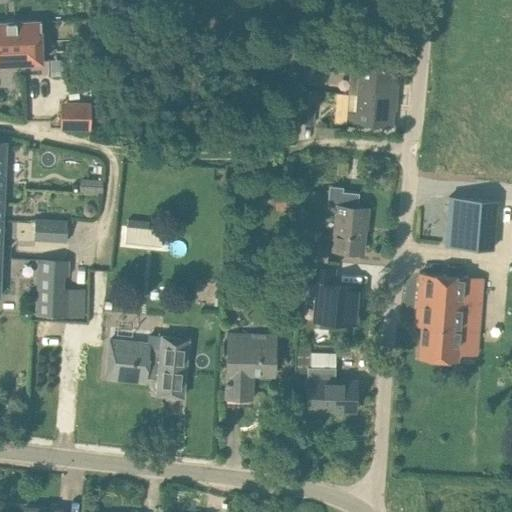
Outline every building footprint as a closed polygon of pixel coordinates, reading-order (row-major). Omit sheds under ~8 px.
[(0,63),(1,63),(42,61),(41,21),(0,22),(0,63)] [(306,82),(308,51),(292,50),(290,80),(306,82)] [(349,75),(348,93),(357,94),(396,96),(397,83),(395,83),(396,67),(361,64),(361,62),(351,61),(350,75),(349,75)] [(89,90),(88,78),(76,79),(76,91),(89,90)] [(348,93),(346,111),(347,111),(346,125),(357,125),(357,123),(392,126),(393,110),(395,110),(396,96),(357,94),(348,93)] [(302,96),(300,122),(314,124),(316,97),(302,96)] [(89,102),(60,102),(59,130),(89,130),(89,102)] [(103,190),(103,178),(81,178),(81,190),(103,190)] [(344,186),(329,185),(327,205),(338,206),(334,249),(361,252),(361,251),(359,250),(362,227),(363,227),(365,208),(357,207),(359,192),(343,191),(344,186)] [(295,195),(276,194),(276,209),(295,211),(295,195)] [(448,196),(444,244),(454,245),(457,245),(460,197),(448,196)] [(66,220),(36,219),(24,218),(24,221),(35,222),(34,240),(65,241),(66,220)] [(300,244),(299,259),(325,261),(327,246),(300,244)] [(69,260),(39,259),(37,315),(85,317),(86,288),(64,287),(65,275),(68,275),(69,260)] [(297,289),(310,290),(311,278),(312,269),(299,267),(297,289)] [(334,269),(314,267),(313,267),(311,278),(310,290),(310,292),(324,293),(322,320),(334,321),(354,323),(355,305),(352,305),(354,287),(358,287),(358,286),(332,284),(334,269)] [(420,272),(416,325),(422,325),(419,357),(439,359),(457,360),(457,354),(476,355),(479,320),(483,277),(440,274),(420,272)] [(226,397),(226,406),(239,406),(251,407),(251,398),(252,373),(274,373),(275,353),(275,345),(275,334),(265,333),(265,339),(251,339),(251,333),(227,332),(227,344),(226,372),(227,372),(226,377),(226,397)] [(182,396),(184,376),(188,338),(162,335),(161,344),(110,339),(106,377),(146,381),(146,376),(158,378),(156,393),(182,396)] [(335,353),(311,352),(311,345),(296,345),(296,374),(310,374),(310,379),(308,379),(307,408),(355,410),(356,381),(334,380),(335,353)]
